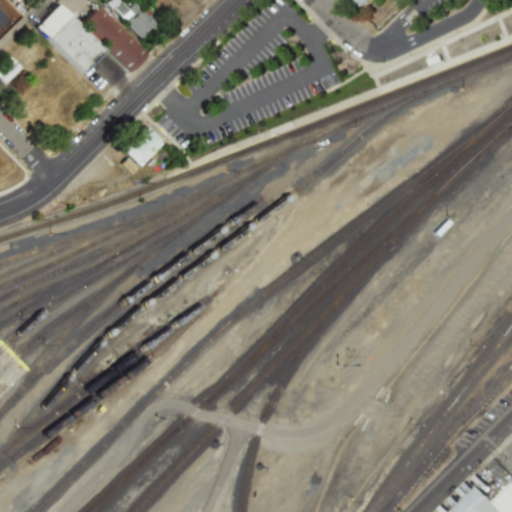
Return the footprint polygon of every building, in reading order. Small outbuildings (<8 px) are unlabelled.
[(105,0),(103,2),(138,39),(153,25),(130,1),(122,8),(115,0),(105,0)] [(32,28),(78,72),(100,49),(54,4),(32,28)] [(142,55),(95,5),(77,23),(124,72),(142,55)] [(159,142),(142,126),(119,151),(135,167),(159,142)] [(511,511),(511,480),(490,501),(476,486),(447,511),(511,511)]
